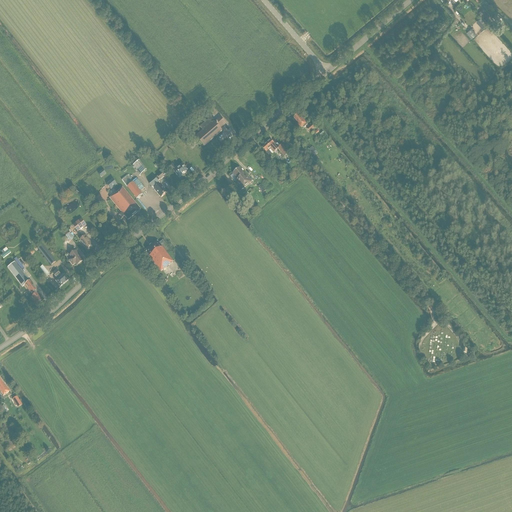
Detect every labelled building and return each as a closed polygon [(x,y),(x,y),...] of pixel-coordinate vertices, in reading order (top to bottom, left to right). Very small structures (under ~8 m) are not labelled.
[(482,29),(486,24),(480,17),(475,22),(482,29)] [(213,120),(207,112),(205,114),(211,122),(213,120)] [(297,125),(301,128),(303,127),(304,128),(307,125),(306,124),(306,123),(302,118),(301,119),(297,115),(294,118),(298,124),(297,125)] [(203,130),(195,137),(204,146),(222,131),(220,129),(226,124),(220,117),(214,122),(213,121),(212,123),(209,119),(200,127),(203,130)] [(313,129),(315,127),(312,124),(307,129),(309,132),(310,132),(313,129)] [(274,153),(277,150),(275,148),(276,147),(275,146),(275,145),(270,140),(266,144),(270,149),(274,153)] [(266,153),(270,157),(274,153),(270,149),(266,144),(261,147),(266,153)] [(282,145),(278,149),(285,157),(289,154),(282,145)] [(314,156),(317,154),(312,147),(308,151),(310,154),(311,153),(314,156)] [(269,164),(272,162),(267,155),(264,158),(269,164)] [(139,161),(133,166),(140,175),(146,170),(139,161)] [(179,178),(188,171),(182,164),(178,167),(177,166),(175,168),(172,164),(169,166),(179,178)] [(242,190),(252,182),(245,174),(244,174),(240,168),(233,174),(237,180),(235,182),(242,190)] [(153,189),(160,198),(167,193),(163,187),(160,184),(158,182),(160,180),(164,177),(163,176),(161,173),(155,179),(156,179),(149,184),(153,189)] [(113,180),(107,184),(111,190),(117,185),(113,180)] [(137,199),(142,194),(133,183),(127,187),(137,199)] [(266,191),(261,185),(258,187),(263,194),(266,191)] [(128,220),(141,210),(123,188),(110,198),(122,213),(119,215),(122,218),(124,216),(128,220)] [(78,232),(86,226),(81,219),(73,226),(78,232)] [(74,238),(70,233),(69,234),(68,233),(65,235),(66,236),(70,242),(74,238)] [(80,240),(87,249),(92,245),(89,242),(90,241),(86,236),(80,240)] [(158,241),(146,250),(147,251),(146,252),(161,271),(170,264),(173,261),(161,245),(164,243),(163,240),(159,243),(158,241)] [(51,266),(55,262),(43,246),(38,250),(51,266)] [(30,260),(33,258),(31,255),(34,253),(32,250),(26,255),(30,260)] [(69,261),(73,266),(75,264),(77,266),(83,261),(76,252),(70,256),(72,259),(69,261)] [(24,285),(29,282),(29,281),(15,262),(7,268),(22,287),(24,285)] [(45,277),(49,274),(41,266),(38,269),(45,277)] [(58,272),(54,276),(57,279),(55,281),(60,287),(68,280),(63,274),(61,276),(58,272)] [(29,282),(24,285),(33,296),(30,298),(33,302),(33,301),(36,305),(41,301),(38,298),(39,297),(36,294),(34,292),(36,290),(29,282)] [(0,391),(3,396),(9,392),(6,388),(0,379),(0,391)] [(11,401),(14,407),(20,404),(16,398),(11,401)]
